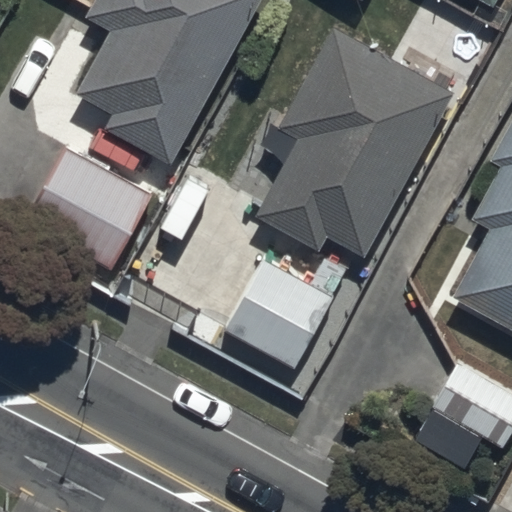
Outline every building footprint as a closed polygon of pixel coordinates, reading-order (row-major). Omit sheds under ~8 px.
[(95,0),(112,9),(72,83),(173,138),(247,0),(95,0)] [(298,122),(257,196),(358,251),(448,84),(326,18),(276,110),(298,122)] [(496,205),(456,279),(511,309),(511,124),(475,193),(496,205)] [(68,145),(32,211),(103,249),(139,183),(68,145)] [(257,244),(221,311),(291,349),(327,283),(257,244)] [(511,347),(476,329),(440,395),(511,433),(511,431),(511,347)]
